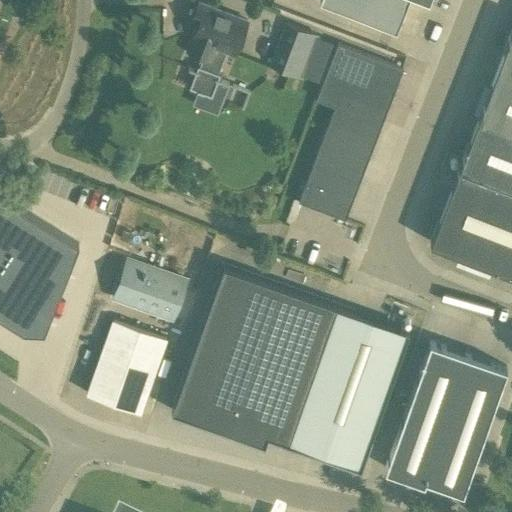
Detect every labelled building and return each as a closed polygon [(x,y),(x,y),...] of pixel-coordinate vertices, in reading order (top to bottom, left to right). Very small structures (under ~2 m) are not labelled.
[(425,0),(428,1),(428,0),(319,0),(320,1),(395,30),(406,0),(425,0)] [(234,53),(246,20),(198,2),(194,13),(200,15),(187,50),(202,56),(199,65),(197,64),(189,86),(211,95),(220,73),(218,72),(226,50),(234,53)] [(302,77),(319,33),(285,20),(268,64),(302,77)] [(511,25),(458,166),(429,241),(511,272),(511,25)] [(343,217),(386,104),(401,67),(335,42),(314,98),(334,105),(298,199),(343,217)] [(0,192),(0,316),(22,330),(43,331),(79,242),(0,192)] [(172,317),(185,279),(126,258),(113,296),(172,317)] [(222,263),(171,409),(263,442),(267,432),(360,464),(408,328),(222,263)] [(139,411),(165,335),(112,317),(86,392),(139,411)] [(384,466),(423,480),(425,476),(462,489),(506,365),(428,338),(384,466)]
